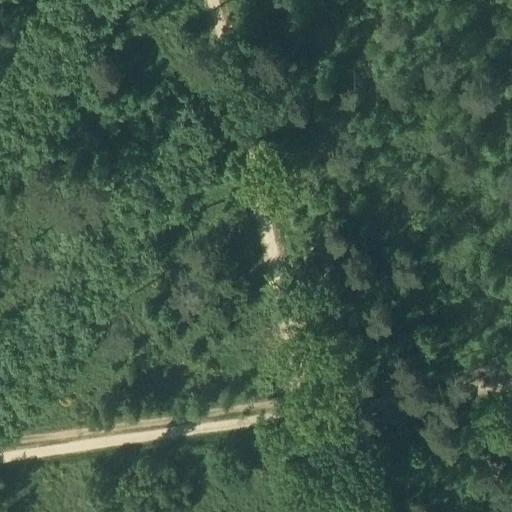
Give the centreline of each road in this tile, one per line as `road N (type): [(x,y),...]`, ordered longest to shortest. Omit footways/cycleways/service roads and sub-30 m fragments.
road 1 (track): [(314,416),(209,0)]
road 2 (track): [(0,463),(314,416)]
road 3 (track): [(511,384),(314,416)]
